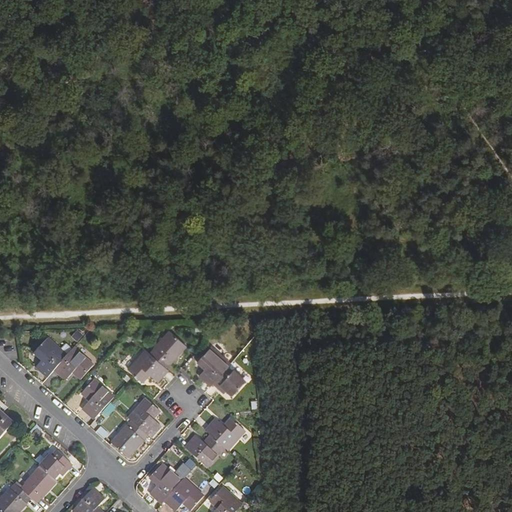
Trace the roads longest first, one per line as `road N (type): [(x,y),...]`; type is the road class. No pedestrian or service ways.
road 1 (track): [(0,315),(511,291)]
road 2 (track): [(511,178),(388,0)]
road 3 (residential): [(103,458),(0,360)]
road 4 (residential): [(121,487),(190,407),(173,390)]
